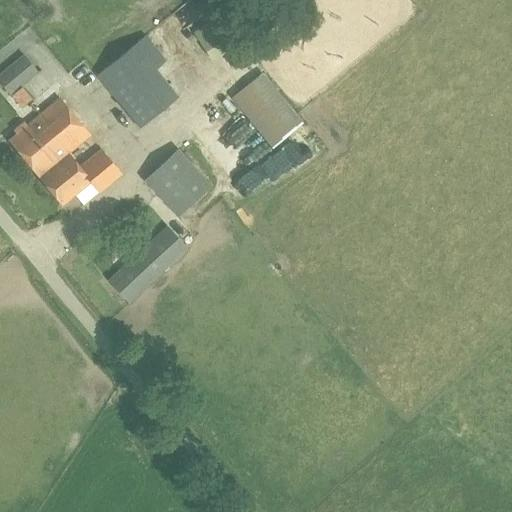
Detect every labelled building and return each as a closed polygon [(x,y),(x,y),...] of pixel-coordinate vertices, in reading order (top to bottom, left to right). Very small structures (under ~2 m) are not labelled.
[(191,32),(212,60),(233,46),(237,52),(247,45),(243,39),(224,10),(191,32)] [(96,76),(139,129),(178,96),(156,69),(166,61),(145,35),(96,76)] [(0,72),(0,84),(9,96),(38,73),(22,54),(0,72)] [(262,73),(231,97),(272,147),(303,123),(262,73)] [(7,141),(60,205),(88,182),(97,193),(120,174),(100,149),(78,167),(67,154),(89,137),(58,99),(26,125),(23,122),(11,131),(14,135),(7,141)] [(214,147),(251,200),(274,183),(228,118),(213,129),(221,142),(214,147)] [(288,157),(299,173),(313,164),(301,147),(288,157)] [(144,180),(179,218),(213,186),(179,149),(144,180)] [(106,280),(128,304),(188,249),(167,226),(106,280)]
